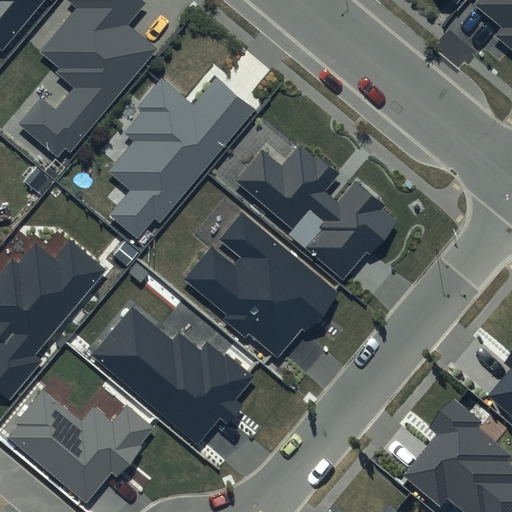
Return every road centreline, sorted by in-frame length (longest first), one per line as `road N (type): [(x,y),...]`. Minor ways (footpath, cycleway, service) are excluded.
road 1 (residential): [(511,215),(254,511)]
road 2 (residential): [(304,0),(511,172)]
